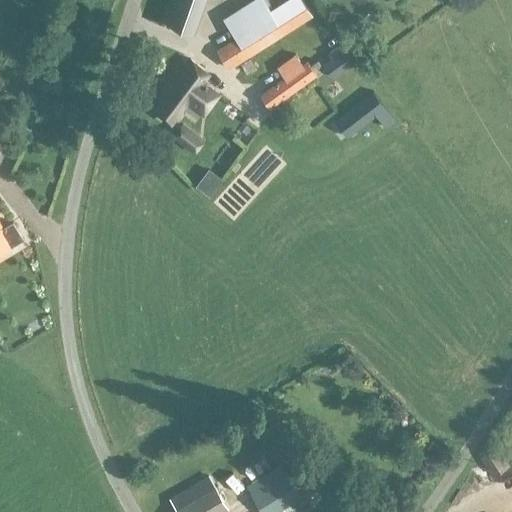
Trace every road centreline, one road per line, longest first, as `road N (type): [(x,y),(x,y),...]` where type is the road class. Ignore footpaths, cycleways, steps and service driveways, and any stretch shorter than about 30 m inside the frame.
road 1 (residential): [(135,511),(89,423),(64,343),(61,254),(69,201),(133,0)]
road 2 (unclassified): [(420,511),(511,382)]
